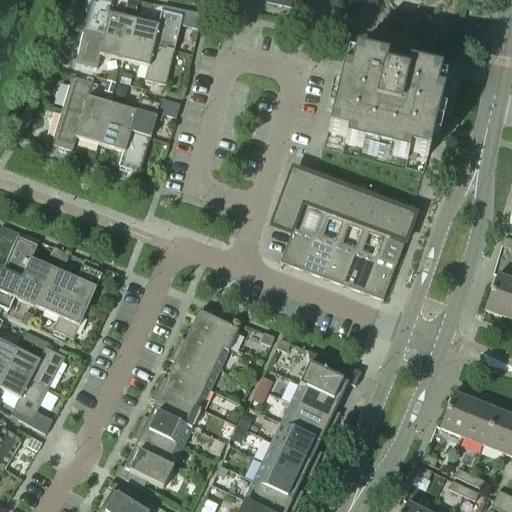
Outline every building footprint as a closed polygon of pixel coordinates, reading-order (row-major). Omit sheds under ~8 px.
[(128,43),(133,22),(109,17),(112,3),(101,0),(90,0),(83,32),(128,43)] [(297,7),(298,0),(266,0),(266,5),(281,8),(282,4),(297,7)] [(173,54),(179,29),(196,34),(200,18),(174,12),(173,17),(160,14),(157,28),(133,22),(128,43),(173,54)] [(123,64),(128,43),(83,32),(74,67),(96,72),(99,58),(123,64)] [(165,89),(173,54),(128,43),(123,64),(147,69),(143,83),(165,89)] [(426,159),(442,96),(435,95),(439,76),(407,68),(404,79),(383,74),(386,63),(353,55),(349,74),(341,72),(326,135),(345,139),(343,146),(406,162),(408,155),(426,159)] [(105,128),(111,107),(88,100),(92,86),(71,80),(60,114),(105,128)] [(149,141),(157,116),(175,122),(179,108),(160,102),(158,107),(139,101),(134,114),(111,107),(105,128),(149,141)] [(105,128),(60,114),(50,148),(71,155),(75,141),(99,148),(105,128)] [(139,175),(149,141),(105,128),(99,148),(122,155),(118,169),(139,175)] [(300,273),(332,187),(311,180),(279,266),(300,273)] [(320,281),(352,195),(332,187),(300,273),(320,281)] [(341,289),(373,202),(352,195),(320,281),(341,289)] [(361,296),(393,210),(373,202),(341,289),(361,296)] [(382,304),(414,218),(393,210),(361,296),(382,304)] [(53,272),(31,262),(36,249),(16,240),(2,272),(44,291),(53,272)] [(511,252),(511,243),(502,240),(500,249),(511,252)] [(87,310),(101,277),(81,269),(75,282),(53,272),(44,291),(87,310)] [(36,311),(44,291),(2,272),(0,276),(0,310),(0,311),(7,314),(13,301),(36,311)] [(506,322),(511,303),(511,283),(495,278),(483,314),(506,322)] [(72,343),(87,310),(44,291),(36,311),(58,321),(52,334),(72,343)] [(227,354),(237,333),(198,314),(197,317),(199,318),(195,326),(193,325),(188,335),(227,354)] [(0,344),(0,329),(1,328),(0,327),(0,368),(6,371),(16,352),(0,344)] [(218,373),(227,354),(188,335),(184,343),(179,341),(173,352),(218,373)] [(269,350),(273,340),(263,336),(259,346),(269,350)] [(285,356),(289,347),(279,343),(275,352),(285,356)] [(47,392),(64,361),(44,351),(38,363),(16,352),(6,371),(47,392)] [(209,393),(218,373),(173,352),(168,363),(173,366),(169,374),(209,393)] [(360,376),(306,354),(308,367),(298,387),(337,406),(342,396),(340,394),(343,386),(346,387),(347,386),(354,390),(360,376)] [(47,392),(6,371),(0,383),(0,391),(18,401),(12,414),(19,418),(17,423),(44,437),(52,423),(36,415),(47,392)] [(209,393),(169,374),(165,382),(160,380),(155,391),(199,412),(209,393)] [(337,406),(298,387),(289,407),(334,428),(339,417),(333,414),(337,406)] [(190,432),(199,412),(155,391),(149,402),(155,405),(151,413),(190,432)] [(460,440),(474,405),(452,396),(438,432),(460,440)] [(480,448),(494,413),(474,405),(460,440),(480,448)] [(334,428),(289,407),(279,426),(319,445),(323,437),(328,439),(334,428)] [(181,451),(190,432),(151,413),(147,421),(141,419),(136,430),(181,451)] [(502,457),(511,432),(511,420),(494,413),(480,448),(502,457)] [(319,445),(279,426),(270,446),(315,467),(320,456),(315,453),(319,445)] [(171,472),(181,451),(136,430),(131,441),(136,444),(132,453),(171,472)] [(0,471),(2,473),(21,443),(2,432),(0,434),(0,471)] [(511,460),(511,432),(502,457),(511,460)] [(315,467),(270,446),(261,466),(300,484),(304,476),(310,478),(315,467)] [(162,491),(171,472),(132,453),(127,462),(130,464),(126,472),(123,470),(123,471),(118,468),(114,477),(124,482),(123,482),(141,492),(146,484),(162,491)] [(433,471),(437,463),(423,457),(419,465),(433,471)] [(296,492),(300,484),(261,466),(252,485),(296,506),(302,495),(296,492)] [(431,475),(417,469),(414,477),(427,483),(431,475)] [(466,486),(470,478),(457,472),(453,480),(466,486)] [(479,492),(483,484),(470,478),(466,486),(479,492)] [(139,511),(132,507),(137,499),(120,489),(119,490),(110,484),(105,492),(110,495),(112,497),(107,505),(104,503),(99,511),(139,511)] [(460,499),(464,490),(451,484),(447,492),(460,499)] [(293,511),(296,506),(252,485),(242,505),(256,511),(293,511)] [(474,505),(478,497),(464,490),(460,499),(474,505)] [(507,507),(510,500),(497,493),(493,501),(507,507)] [(495,511),(504,511),(507,507),(493,501),(490,509),(495,511)]
